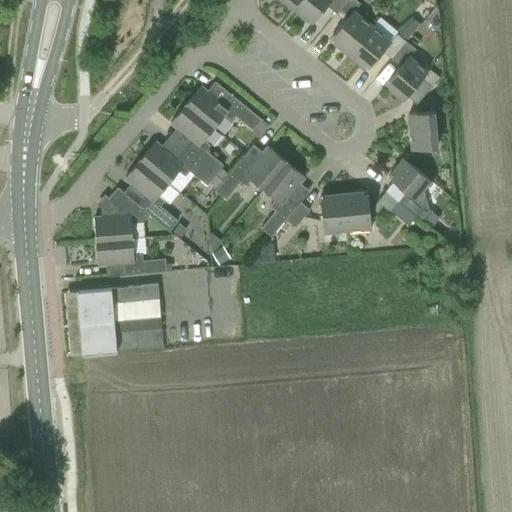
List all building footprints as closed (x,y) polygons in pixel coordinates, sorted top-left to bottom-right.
[(281,0),(292,9),(299,0),(281,0)] [(299,0),(292,9),(310,24),(326,6),(335,13),(345,0),(299,0)] [(347,56),(372,25),(369,23),(367,24),(361,19),(362,18),(354,11),(359,4),(354,0),(345,0),(335,13),(344,21),(330,38),(334,41),(332,44),(347,56)] [(367,68),(382,51),(391,59),(405,42),(419,24),(410,17),(390,40),(381,33),(380,35),(374,30),(375,28),(372,25),(347,56),(362,68),(364,66),(367,68)] [(406,96),(427,71),(423,68),(422,69),(416,64),(417,63),(409,56),(414,49),(405,42),(391,59),(400,66),(386,83),(388,86),(386,88),(402,101),(406,96)] [(429,69),(427,71),(406,96),(416,104),(438,77),(429,69)] [(230,120),(234,115),(252,130),(254,126),(262,132),(268,126),(229,94),(221,103),(200,86),(184,104),(213,128),(222,116),(230,120)] [(213,128),(184,104),(170,123),(191,141),(184,150),(221,181),(227,174),(220,168),(223,165),(204,151),(209,145),(204,139),(213,128)] [(410,150),(437,148),(434,112),(406,113),(410,150)] [(179,192),(193,174),(206,185),(208,182),(215,189),(221,181),(184,150),(176,159),(154,142),(139,160),(167,183),(179,192)] [(249,180),(261,190),(285,162),(267,146),(249,168),(239,160),(227,174),(221,181),(215,189),(214,190),(224,199),(239,181),(245,186),(249,180)] [(429,210),(423,193),(431,183),(403,158),(387,177),(404,192),(397,201),(415,216),(430,228),(438,218),(429,210)] [(167,183),(139,160),(124,178),(145,196),(138,205),(148,214),(168,230),(175,221),(159,207),(164,201),(158,195),(167,183)] [(289,195),(304,177),(285,162),(261,190),(274,201),(270,206),(275,211),(261,228),(270,237),(285,220),(299,203),(289,195)] [(142,222),(148,214),(138,205),(116,187),(107,199),(119,208),(117,209),(118,215),(93,217),(95,242),(132,239),(143,237),(142,222)] [(358,230),(370,229),(367,193),(363,194),(363,190),(343,192),(347,232),(351,231),(351,228),(358,228),(358,230)] [(347,232),(343,192),(324,195),(323,198),(320,198),(323,234),(335,233),(334,230),(342,229),(342,232),(347,232)] [(407,225),(415,216),(397,201),(390,211),(407,225)] [(299,202),(299,203),(285,220),(294,227),(308,210),(299,202)] [(132,239),(95,242),(97,267),(105,266),(106,277),(178,271),(177,261),(164,262),(164,259),(141,261),(141,253),(132,254),(132,239)] [(249,265),(275,262),(272,243),(263,244),(249,262),(249,265)] [(218,265),(229,258),(222,246),(211,253),(218,265)] [(82,355),(162,348),(156,285),(77,291),(82,355)]
